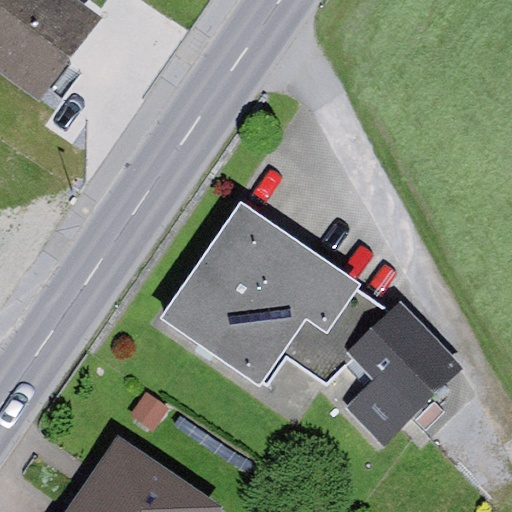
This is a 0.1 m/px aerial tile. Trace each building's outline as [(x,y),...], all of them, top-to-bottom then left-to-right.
[(102,28),(63,0),(0,0),(0,80),(41,111),(102,28)] [(363,295),(241,211),(162,328),(260,397),(287,363),(327,389),(357,363),(352,358),(394,318),(360,299),(363,295)] [(394,318),(352,358),(357,363),(375,382),(345,411),(386,453),(466,376),(402,310),(394,318)] [(147,397),(132,419),(154,434),(170,412),(147,397)] [(212,511),(119,447),(73,511),(212,511)]
